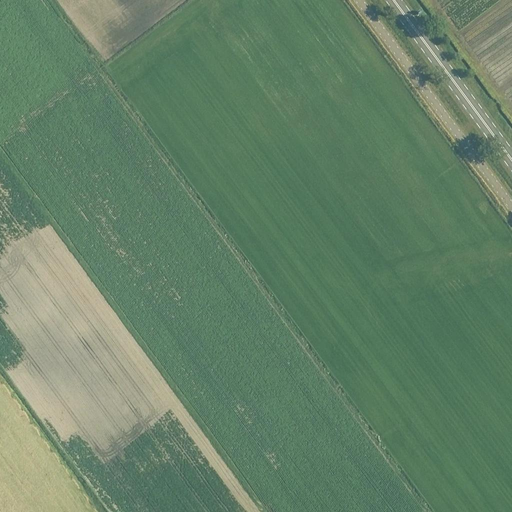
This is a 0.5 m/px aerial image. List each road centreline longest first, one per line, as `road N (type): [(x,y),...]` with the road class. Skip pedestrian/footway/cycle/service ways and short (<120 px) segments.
road 1 (unclassified): [(511,208),(359,0)]
road 2 (primary): [(511,160),(393,0)]
